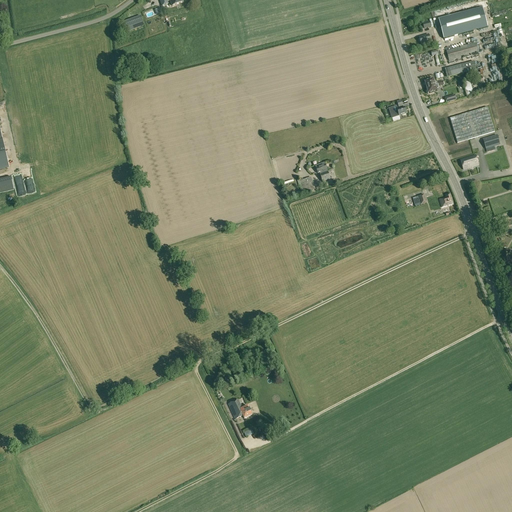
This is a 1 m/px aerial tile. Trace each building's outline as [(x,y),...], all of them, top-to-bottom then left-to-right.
[(164,15),(171,11),(167,4),(160,9),(164,15)] [(482,8),(438,20),(444,39),(488,28),(482,8)] [(143,22),(127,28),(128,31),(144,25),(143,22)] [(419,38),(421,45),(431,43),(428,35),(419,38)] [(446,51),(449,61),(478,54),(475,44),(446,51)] [(495,57),(498,65),(497,65),(501,82),(497,83),(492,84),(494,89),(508,85),(499,52),(493,54),(494,57),(495,57)] [(447,78),(468,72),(476,70),(474,62),(445,70),(447,78)] [(426,88),(435,86),(433,80),(425,82),(426,88)] [(463,82),(467,96),(474,94),(469,80),(463,82)] [(439,87),(438,87),(438,85),(435,86),(426,88),(428,94),(437,92),(436,89),(438,88),(439,87)] [(455,95),(444,98),(446,103),(456,101),(455,95)] [(392,119),(399,116),(406,114),(404,108),(397,110),(396,107),(389,109),(392,119)] [(495,132),(487,108),(450,119),(457,143),(495,132)] [(0,169),(9,167),(3,140),(0,127),(0,169)] [(485,149),(500,145),(497,136),(483,140),(485,149)] [(463,170),(478,165),(475,156),(460,160),(463,170)] [(322,173),(322,174),(328,172),(325,165),(316,168),(318,174),(322,173)] [(328,172),(322,174),(320,175),(322,182),(330,180),(328,172)] [(315,190),(311,177),(303,180),(302,179),(300,180),(300,182),(298,183),(299,185),(301,184),(304,193),(305,194),(315,190)] [(0,192),(14,190),(11,178),(0,179),(0,192)] [(445,195),(446,198),(439,200),(442,208),(453,205),(450,194),(445,195)] [(418,197),(420,206),(427,204),(424,195),(418,197)] [(244,419),(252,416),(248,406),(242,409),(239,400),(229,405),(235,420),(243,416),(244,419)]
